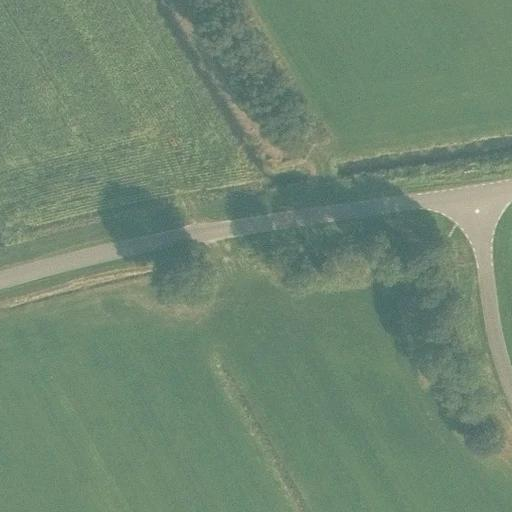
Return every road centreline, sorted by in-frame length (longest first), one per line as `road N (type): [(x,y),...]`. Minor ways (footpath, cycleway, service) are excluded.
road 1 (unclassified): [(0,282),(242,225),(473,192)]
road 2 (unclassified): [(473,192),(501,381),(511,399)]
